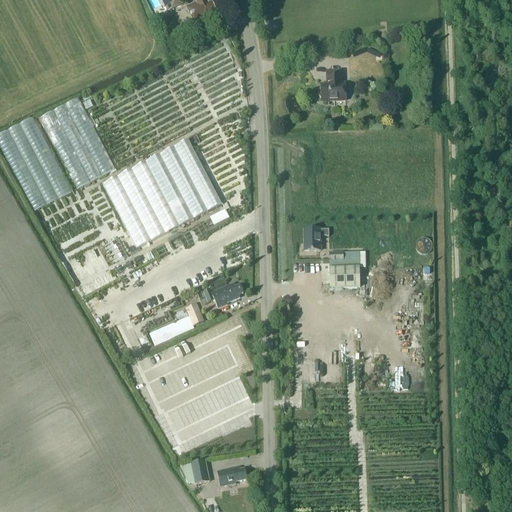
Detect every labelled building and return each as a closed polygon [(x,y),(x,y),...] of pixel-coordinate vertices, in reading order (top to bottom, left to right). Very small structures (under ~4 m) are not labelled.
[(162,0),(169,13),(188,4),(185,0),(162,0)] [(209,5),(206,0),(203,0),(186,8),(194,25),(207,19),(206,17),(216,13),(212,4),(209,5)] [(343,85),(342,72),(328,73),(328,86),(322,86),(322,89),(320,90),(319,92),(319,95),(319,97),(320,98),(322,100),(322,103),(347,102),(346,85),(343,85)] [(77,189),(115,171),(82,99),(71,104),(74,111),(67,114),(70,120),(64,123),(68,131),(58,136),(59,138),(55,141),(77,189)] [(30,212),(70,196),(39,117),(6,130),(8,136),(16,133),(18,136),(24,134),(31,150),(25,152),(23,146),(19,148),(20,151),(18,152),(21,159),(16,161),(15,159),(12,160),(6,146),(5,146),(30,212)] [(188,141),(103,187),(124,228),(136,251),(183,226),(190,222),(222,205),(192,149),(188,141)] [(211,217),(215,226),(230,218),(226,210),(211,217)] [(322,253),(321,238),(330,238),(330,231),(305,232),(305,253),(322,253)] [(360,289),(360,253),(329,254),(329,255),(330,269),(330,270),(330,290),(360,289)] [(237,288),(235,285),(211,295),(210,290),(204,292),(209,304),(215,302),(219,310),(230,306),(229,305),(242,299),(241,297),(244,295),(240,287),(237,288)] [(205,322),(198,305),(197,305),(186,310),(189,318),(193,328),(205,323),(205,322)] [(174,319),(187,314),(183,306),(171,312),(174,319)] [(189,318),(150,335),(155,348),(194,331),(193,328),(189,318)] [(180,468),(189,486),(195,484),(195,487),(210,484),(206,462),(191,465),(192,466),(180,468)] [(248,482),(246,471),(242,472),(241,469),(218,473),(222,489),(237,486),(237,485),(248,482)]
